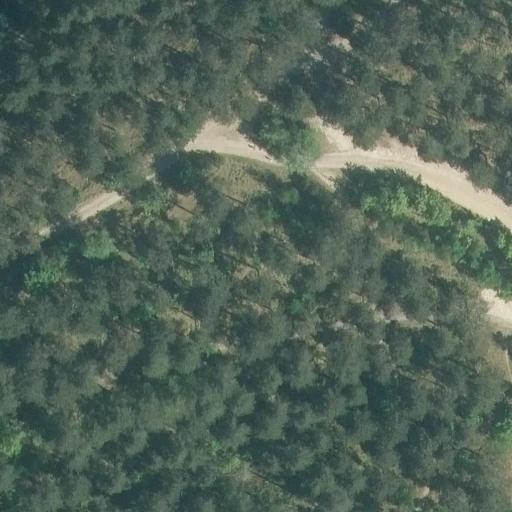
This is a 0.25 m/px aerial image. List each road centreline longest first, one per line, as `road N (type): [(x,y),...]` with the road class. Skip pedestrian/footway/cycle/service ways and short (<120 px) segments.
road 1 (track): [(511,324),(450,312),(334,331),(91,376),(0,414)]
road 2 (track): [(240,122),(259,152),(430,181),(511,225)]
